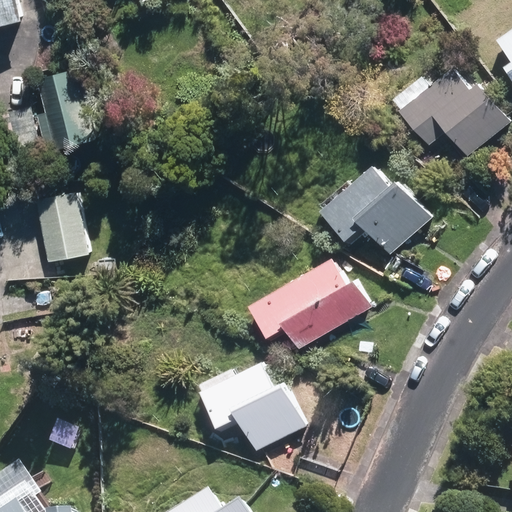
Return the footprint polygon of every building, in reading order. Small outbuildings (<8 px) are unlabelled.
[(25,0),(0,0),(0,22),(29,15),(25,0)] [(466,67),(410,110),(437,145),(459,129),(476,151),(511,124),(511,110),(490,81),(482,87),(466,67)] [(89,68),(48,78),(57,113),(46,115),(55,153),(107,140),(89,68)] [(37,105),(1,113),(12,161),(48,153),(37,105)] [(383,168),(333,212),(360,243),(376,229),(396,251),(442,210),(413,177),(401,188),(383,168)] [(80,192),(44,199),(55,254),(91,247),(80,192)] [(43,255),(1,254),(0,279),(42,279),(43,255)] [(342,257),(260,304),(280,338),(296,329),(304,343),(377,300),(365,279),(358,283),(342,257)] [(245,369),(206,387),(226,429),(250,418),(264,449),(311,427),(291,386),(284,390),(273,364),(248,375),(245,369)] [(231,511),(221,496),(196,511),(262,511),(257,504),(245,511),(231,511)]
